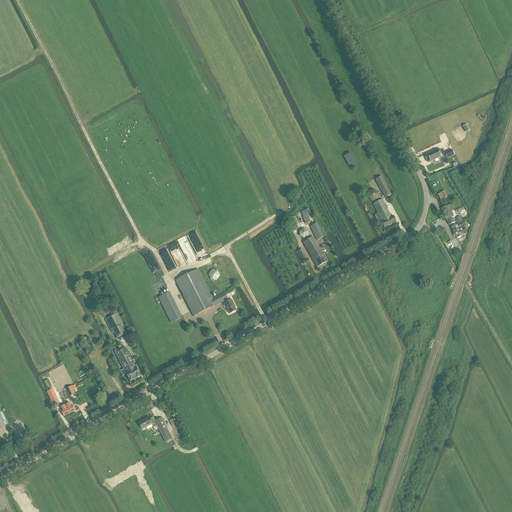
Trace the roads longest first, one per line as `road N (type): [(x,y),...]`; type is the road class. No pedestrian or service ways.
road 1 (unclassified): [(0,480),(419,228),(426,209),(420,173),(332,0)]
road 2 (track): [(190,321),(18,0)]
